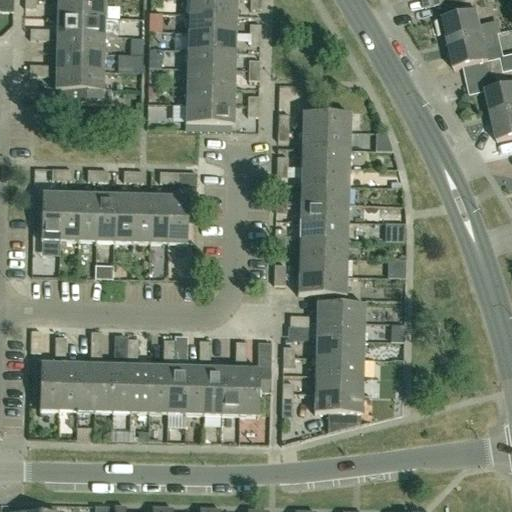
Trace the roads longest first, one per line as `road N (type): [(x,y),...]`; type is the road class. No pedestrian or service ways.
road 1 (unclassified): [(0,473),(321,474),(511,450)]
road 2 (residential): [(0,309),(221,313),(238,281),(242,143)]
road 3 (tertiary): [(511,354),(474,225),(351,0)]
